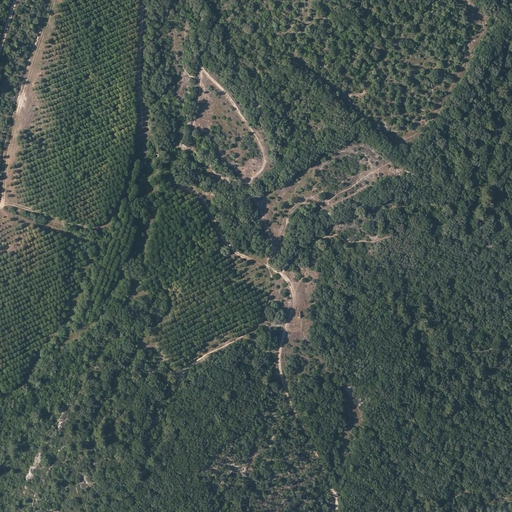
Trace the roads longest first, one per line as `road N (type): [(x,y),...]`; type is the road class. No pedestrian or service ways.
road 1 (track): [(0,205),(19,104),(53,0)]
road 2 (track): [(1,204),(96,224),(115,209),(139,148)]
road 3 (track): [(143,0),(144,159)]
